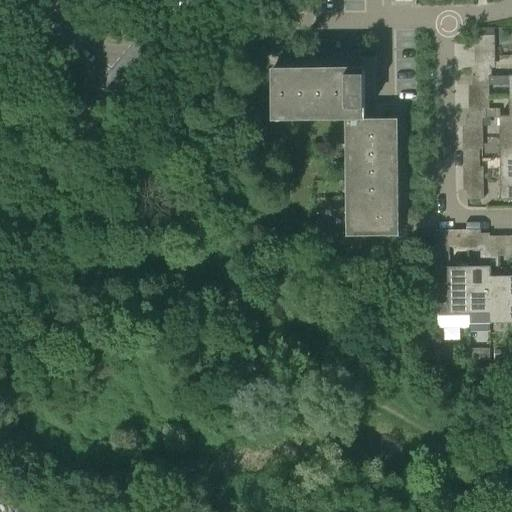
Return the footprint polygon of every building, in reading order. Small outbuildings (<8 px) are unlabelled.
[(494,46),(494,37),(477,37),(477,45),(477,46),(494,46)] [(364,103),(364,68),(272,69),(273,121),(345,120),(346,143),(347,236),(396,236),(395,125),(365,126),(364,103)] [(474,76),(488,77),(491,77),(491,69),(474,69),(474,76)] [(472,86),(510,86),(510,97),(511,97),(511,74),(510,75),(510,77),(491,77),(488,77),(474,76),(471,76),(472,86)] [(468,109),(468,118),(482,119),(485,119),(485,109),(468,109)] [(511,138),(511,118),(510,118),(510,116),(500,116),(500,138),(511,138)] [(482,126),(482,119),(468,118),(466,118),(466,127),(482,126)] [(511,138),(500,138),(500,159),(511,158),(511,138)] [(463,150),(463,159),(480,159),(480,150),(463,150)] [(511,158),(500,159),(500,179),(511,179),(511,158)] [(480,168),(480,159),(463,159),(463,168),(480,168)] [(511,179),(500,179),(501,201),(511,200),(511,179)] [(483,200),(483,190),(467,191),(467,200),(483,200)] [(439,324),(471,324),(472,313),(471,266),(450,266),(449,247),(449,231),(436,231),(437,268),(449,268),(449,303),(439,303),(439,324)] [(458,231),(449,231),(449,247),(458,247),(458,231)] [(480,233),(480,249),(481,266),(471,266),(472,313),(489,313),(491,313),(490,276),(489,249),(490,236),(490,233),(480,233)] [(490,276),(492,276),(492,266),(498,266),(498,252),(499,252),(499,236),(490,236),(489,249),(490,276)] [(511,323),(511,276),(492,276),(490,276),(491,313),(489,313),(490,323),(511,323)] [(493,351),(493,362),(502,362),(502,351),(493,351)] [(11,491),(0,481),(0,497),(3,500),(11,491)] [(35,511),(23,501),(15,510),(17,511),(35,511)]
